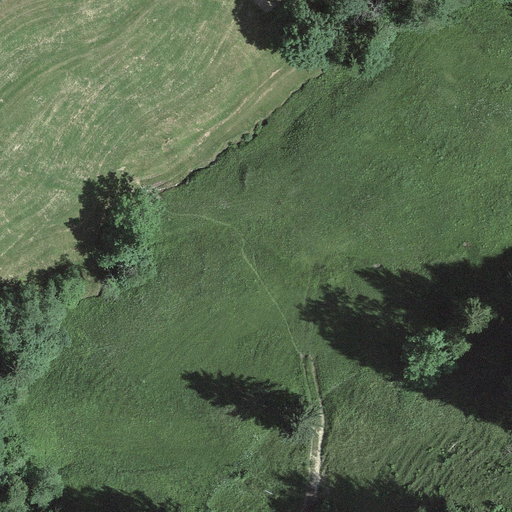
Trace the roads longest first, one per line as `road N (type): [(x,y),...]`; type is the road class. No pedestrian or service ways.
road 1 (track): [(307,511),(318,420),(308,359),(308,265),(295,221),(279,202),(167,207),(137,188),(0,169)]
road 2 (track): [(0,101),(22,80),(125,28),(161,0)]
